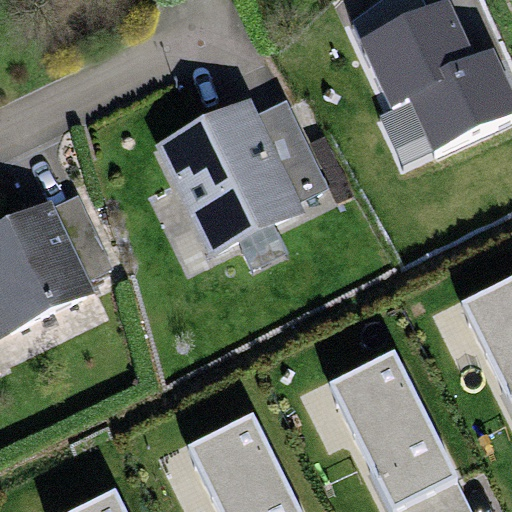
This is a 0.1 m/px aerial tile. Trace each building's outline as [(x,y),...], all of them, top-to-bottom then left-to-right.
[(460,10),(380,44),(409,114),(427,107),(452,168),(511,143),(511,55),(484,68),(460,10)] [(330,239),(268,113),(161,165),(224,292),(330,239)] [(125,309),(85,209),(0,243),(0,357),(1,359),(125,309)] [(511,281),(481,295),(511,366),(511,281)] [(497,511),(422,337),(351,368),(413,511),(497,511)] [(330,511),(282,400),(211,430),(246,511),(330,511)] [(167,511),(150,471),(79,501),(83,511),(167,511)]
